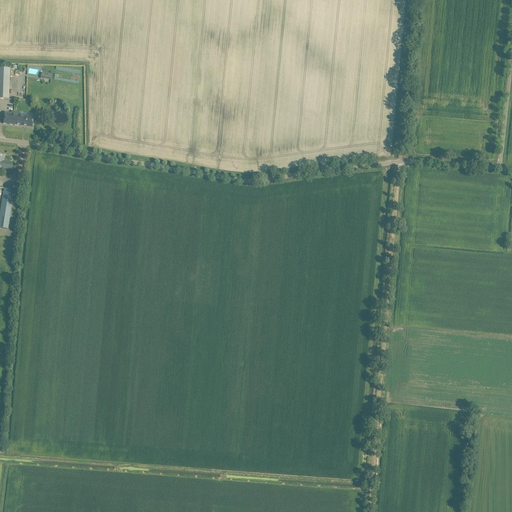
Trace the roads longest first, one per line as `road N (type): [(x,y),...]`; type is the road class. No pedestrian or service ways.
road 1 (track): [(369,511),(414,0)]
road 2 (unclassified): [(497,168),(410,160),(247,180),(0,139)]
road 3 (unclassified): [(497,168),(511,43)]
